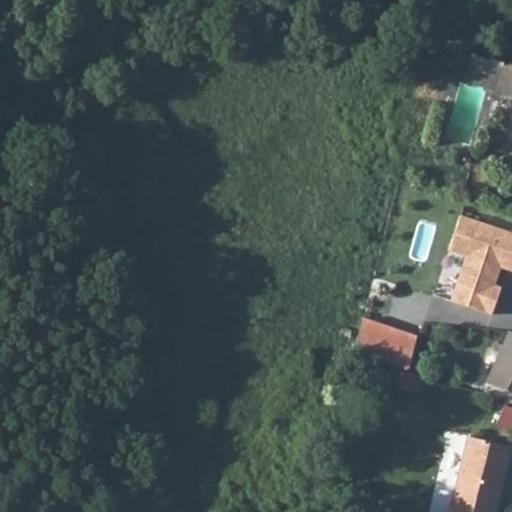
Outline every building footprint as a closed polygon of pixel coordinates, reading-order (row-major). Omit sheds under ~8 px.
[(511,63),(469,53),(464,69),(474,72),(472,81),(511,91),(511,63)] [(511,269),(511,230),(467,214),(455,248),(472,254),(455,298),(496,314),(506,287),(499,284),(505,267),(511,269)] [(369,317),(357,352),(411,371),(423,336),(369,317)] [(511,335),(493,384),(511,391),(511,335)] [(504,511),(511,481),(511,449),(479,440),(459,511),(504,511)]
